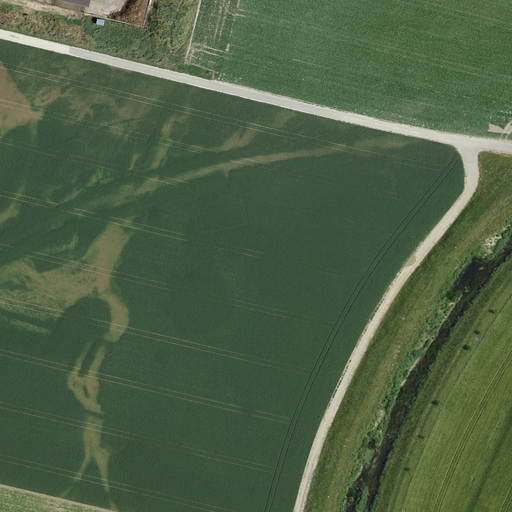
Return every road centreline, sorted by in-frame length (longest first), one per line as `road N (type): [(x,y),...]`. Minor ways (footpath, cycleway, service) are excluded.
road 1 (track): [(511,147),(379,124),(0,34)]
road 2 (track): [(468,141),(469,188),(378,316),(317,445),(298,511)]
